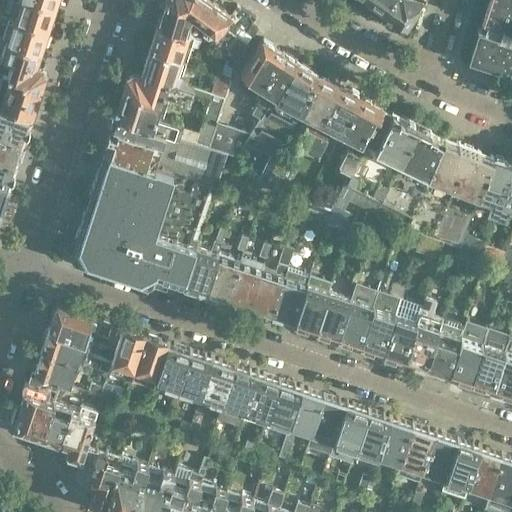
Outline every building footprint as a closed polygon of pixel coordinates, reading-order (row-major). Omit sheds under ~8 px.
[(0,0),(0,8),(13,13),(14,14),(47,25),(51,12),(52,13),(56,7),(56,3),(56,2),(49,0),(0,0)] [(164,0),(158,20),(185,29),(188,15),(192,11),(206,22),(203,27),(207,30),(204,34),(211,39),(236,57),(253,35),(229,17),(232,14),(212,0),(164,0)] [(371,0),(376,3),(376,7),(382,11),(385,9),(385,10),(391,0),(371,0)] [(391,0),(385,10),(392,15),(395,16),(395,20),(401,24),(404,22),(407,24),(416,11),(415,10),(421,0),(391,0)] [(511,0),(490,0),(485,18),(511,27),(511,0)] [(9,14),(2,32),(7,34),(6,36),(39,47),(40,47),(42,39),(44,39),(48,34),(46,27),(47,25),(14,14),(13,13),(13,15),(9,14)] [(157,22),(149,45),(182,55),(188,39),(200,43),(200,42),(210,45),(211,39),(204,34),(191,31),(185,29),(158,20),(158,22),(157,22)] [(511,40),(478,29),(477,31),(479,31),(471,56),(511,69),(511,40)] [(0,34),(0,54),(0,68),(3,70),(41,82),(44,70),(42,65),(35,62),(39,47),(6,36),(6,37),(0,34)] [(263,36),(242,70),(243,71),(240,76),(249,81),(237,100),(252,109),(260,94),(256,92),(262,83),(283,48),(263,36)] [(182,55),(149,45),(142,68),(185,82),(193,59),(182,55)] [(283,48),(262,83),(256,92),(260,94),(252,109),(261,115),(275,93),(275,91),(276,91),(297,56),(283,48)] [(297,56),(276,91),(275,91),(276,91),(275,93),(261,115),(229,166),(265,178),(286,185),(297,167),(276,155),(301,107),(319,70),(297,56)] [(185,82),(142,68),(141,72),(135,70),(129,73),(124,88),(160,100),(164,90),(190,98),(194,85),(185,82)] [(225,95),(232,74),(218,68),(211,91),(225,95)] [(0,102),(31,112),(41,82),(3,70),(0,78),(0,102)] [(319,70),(301,107),(302,107),(300,111),(309,116),(296,140),(297,141),(294,148),(304,153),(322,118),(341,82),(333,77),(332,74),(326,71),(323,73),(319,70)] [(341,82),(322,118),(304,153),(314,158),(318,151),(319,152),(331,128),(341,133),(343,129),(362,93),(361,89),(355,86),(352,88),(341,82)] [(124,88),(116,113),(164,128),(209,144),(217,119),(204,115),(199,129),(182,123),(183,120),(157,112),(160,100),(124,88)] [(362,93),(343,129),(341,133),(350,138),(338,162),(334,171),(345,177),(349,168),(350,169),(364,141),(365,141),(383,107),(382,107),(383,104),(373,98),(372,95),(366,92),(363,94),(362,93)] [(217,93),(213,106),(221,108),(225,95),(217,93)] [(0,129),(24,137),(31,114),(30,113),(31,112),(0,102),(0,129)] [(350,169),(349,168),(345,177),(332,202),(347,208),(352,200),(402,225),(404,226),(428,171),(401,158),(375,145),(392,112),(383,107),(365,141),(364,141),(350,169)] [(398,115),(392,112),(375,145),(401,158),(419,122),(400,112),(398,115)] [(116,113),(112,122),(160,138),(164,128),(116,113)] [(104,146),(199,176),(209,144),(164,128),(160,138),(112,122),(104,146)] [(419,122),(401,158),(428,171),(442,137),(442,136),(436,133),(437,131),(419,122)] [(209,144),(237,153),(248,135),(216,123),(209,144)] [(0,153),(17,159),(24,137),(0,129),(0,153)] [(442,137),(428,171),(404,226),(407,227),(432,234),(454,182),(470,144),(459,139),(458,140),(444,134),(443,137),(442,136),(442,137)] [(470,144),(454,182),(432,234),(460,243),(476,201),(479,192),(493,154),(479,148),(470,144)] [(104,146),(76,233),(70,251),(74,257),(146,282),(153,278),(156,272),(183,282),(196,243),(212,194),(216,183),(199,176),(104,146)] [(493,154),(479,192),(476,201),(487,204),(486,205),(497,208),(511,164),(511,157),(507,156),(508,154),(498,151),(495,152),(494,152),(493,154)] [(0,178),(10,182),(17,159),(0,153),(0,178)] [(511,164),(497,208),(511,213),(511,164)] [(0,204),(2,205),(10,182),(0,178),(0,204)] [(215,187),(212,194),(221,197),(224,190),(215,187)] [(333,203),(310,196),(307,208),(329,215),(333,203)] [(354,212),(333,203),(328,218),(350,226),(354,212)] [(380,218),(374,235),(393,241),(395,237),(398,228),(399,225),(380,218)] [(287,233),(295,235),(298,226),(289,224),(287,233)] [(196,243),(183,282),(207,290),(219,250),(227,227),(220,225),(216,237),(215,237),(212,248),(196,243)] [(398,228),(395,237),(403,239),(407,227),(404,226),(402,225),(401,229),(398,228)] [(237,242),(245,245),(249,232),(242,229),(237,242)] [(432,235),(421,231),(416,246),(427,249),(432,235)] [(460,244),(466,246),(481,251),(485,240),(464,233),(460,244)] [(260,250),(267,252),(272,239),(264,237),(260,250)] [(444,239),(441,249),(463,256),(466,246),(460,244),(444,239)] [(263,265),(250,305),(252,306),(253,305),(272,311),(285,272),(288,263),(294,245),(284,242),(276,267),(264,262),(263,265)] [(481,252),(487,254),(503,259),(506,250),(484,243),(481,252)] [(466,246),(463,256),(484,263),(487,254),(481,252),(481,251),(466,246)] [(511,249),(507,248),(503,259),(511,261),(511,249)] [(219,250),(207,290),(228,297),(241,258),(219,250)] [(243,252),(241,258),(228,297),(250,305),(263,265),(264,262),(265,259),(243,252)] [(285,272),(272,311),(294,319),(307,280),(309,275),(310,271),(288,263),(285,272)] [(510,276),(511,276),(511,264),(508,264),(504,275),(503,278),(509,280),(510,276)] [(307,280),(294,319),(315,326),(315,327),(329,287),(330,282),(309,275),(307,280)] [(351,294),(338,334),(359,342),(373,302),(372,302),(379,281),(371,278),(364,299),(351,294)] [(373,302),(359,342),(382,349),(382,348),(394,309),(396,302),(401,287),(394,285),(386,306),(373,302)] [(329,287),(315,327),(338,334),(351,294),(329,287)] [(419,310),(404,355),(425,363),(442,316),(430,312),(434,300),(423,297),(421,304),(420,307),(419,310)] [(461,331),(447,370),(469,377),(483,338),(485,333),(485,332),(473,327),(481,304),(471,301),(461,331)] [(52,315),(49,325),(85,337),(116,347),(123,326),(113,323),(109,338),(96,333),(101,317),(57,302),(55,306),(53,307),(51,312),(52,315)] [(394,309),(382,348),(404,355),(419,310),(420,307),(413,305),(410,307),(396,302),(394,309)] [(483,338),(469,377),(491,385),(505,346),(511,325),(511,307),(507,319),(506,319),(502,330),(502,329),(499,338),(485,333),(483,338)] [(442,316),(425,363),(447,370),(461,331),(463,323),(442,316)] [(45,337),(41,348),(77,360),(78,359),(108,370),(112,359),(81,349),(85,337),(49,325),(48,328),(46,329),(44,334),(45,337)] [(112,359),(109,368),(131,375),(134,367),(146,332),(125,325),(124,326),(123,326),(116,347),(112,359)] [(146,332),(134,367),(131,375),(153,383),(154,378),(168,339),(146,332)] [(168,339),(154,378),(179,387),(192,347),(168,339)] [(511,348),(505,346),(491,385),(511,391),(511,348)] [(192,347),(179,387),(177,391),(200,398),(202,394),(215,355),(192,347)] [(34,370),(61,379),(70,382),(77,360),(41,348),(40,350),(38,352),(36,357),(37,359),(34,370)] [(215,355),(202,394),(200,398),(221,405),(222,401),(223,401),(236,362),(215,355)] [(236,362),(223,401),(247,409),(260,370),(236,362)] [(29,380),(26,390),(15,423),(60,438),(66,420),(49,414),(54,398),(61,379),(34,370),(29,380)] [(260,370),(247,409),(245,413),(266,420),(268,416),(282,377),(260,370)] [(282,377),(268,416),(266,420),(289,428),(291,424),(304,385),(282,377)] [(102,385),(100,393),(107,396),(111,384),(103,381),(102,385)] [(89,390),(100,393),(102,385),(92,382),(89,390)] [(291,424),(289,428),(282,450),(287,451),(288,448),(291,449),(294,439),(292,439),(297,426),(313,431),(326,392),(304,385),(291,424)] [(326,392),(313,431),(325,435),(322,444),(331,448),(335,438),(348,399),(326,392)] [(79,406),(54,398),(49,414),(66,420),(60,438),(69,441),(67,447),(69,451),(81,455),(83,454),(87,440),(93,419),(95,414),(98,406),(81,400),(79,406)] [(348,399),(335,438),(322,475),(329,477),(340,446),(355,451),(356,446),(370,407),(348,399)] [(135,412),(143,415),(146,406),(138,403),(135,412)] [(154,419),(157,409),(146,406),(143,415),(154,419)] [(97,407),(93,419),(101,422),(105,409),(97,407)] [(356,446),(355,451),(354,452),(377,460),(379,453),(393,414),(370,407),(356,446)] [(393,414),(379,453),(402,461),(414,422),(393,414)] [(189,430),(192,422),(180,418),(178,426),(189,430)] [(195,432),(199,421),(193,419),(192,422),(189,430),(195,432)] [(414,422),(402,461),(399,469),(421,477),(424,468),(437,429),(414,422)] [(437,429),(424,468),(445,475),(459,436),(437,429)] [(234,445),(238,434),(226,430),(222,441),(234,445)] [(200,435),(187,431),(184,440),(197,444),(200,435)] [(459,436),(445,475),(442,483),(465,491),(468,483),(481,444),(459,436)] [(255,452),(258,443),(246,439),(243,448),(255,452)] [(80,471),(86,474),(88,474),(86,481),(94,484),(91,493),(93,499),(105,502),(120,461),(122,452),(87,440),(83,454),(81,455),(77,467),(80,471)] [(278,460),(280,453),(275,452),(276,449),(258,443),(255,452),(278,460)] [(481,444),(468,483),(491,490),(504,452),(481,444)] [(147,460),(130,511),(133,511),(159,511),(173,469),(176,462),(180,448),(173,446),(169,459),(165,458),(162,465),(147,460)] [(120,461),(105,502),(130,511),(147,460),(136,457),(130,455),(122,452),(120,461)] [(511,454),(504,452),(491,490),(489,495),(511,503),(511,500),(511,454)] [(176,462),(173,469),(159,511),(187,511),(199,477),(201,470),(176,462)] [(315,482),(318,473),(306,469),(303,478),(315,482)] [(358,486),(367,489),(373,473),(363,470),(358,486)] [(199,477),(187,511),(217,511),(225,486),(215,483),(199,477)] [(350,494),(353,485),(344,482),(341,491),(350,494)] [(225,486),(217,511),(246,511),(252,495),(241,491),(225,486)] [(252,495),(246,511),(275,511),(278,503),(283,489),(272,486),(267,500),(252,495)] [(378,493),(390,497),(393,490),(381,486),(378,493)] [(307,504),(304,511),(318,511),(322,502),(318,501),(320,494),(312,491),(307,504)] [(412,504),(414,498),(400,494),(398,500),(412,504)] [(422,496),(416,494),(412,504),(419,507),(422,496)] [(278,503),(275,511),(304,511),(307,503),(296,500),(293,509),(278,503)]
